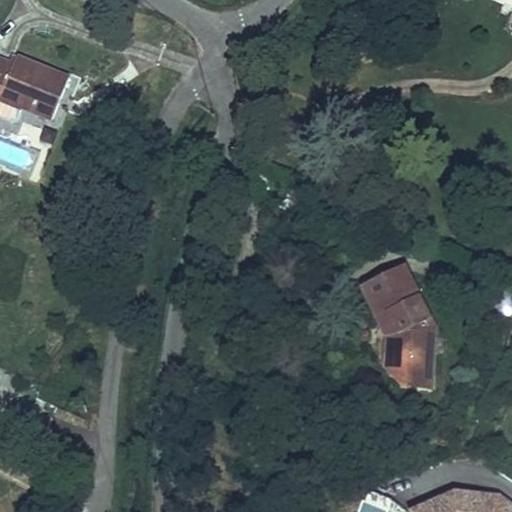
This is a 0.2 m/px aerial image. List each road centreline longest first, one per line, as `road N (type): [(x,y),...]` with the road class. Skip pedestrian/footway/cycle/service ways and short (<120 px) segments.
road 1 (unclassified): [(92,511),(104,486),(140,158),(204,54)]
road 2 (unclassified): [(167,511),(194,201),(230,128),(230,98),(204,54)]
